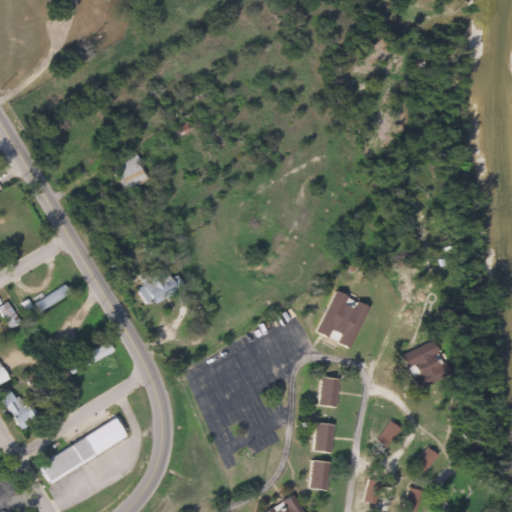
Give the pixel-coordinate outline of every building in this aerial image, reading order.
[(108,168),(131,158),(141,181),(118,191),(108,168)] [(164,276),(172,291),(143,307),(133,290),(139,287),(134,279),(150,270),(156,280),(164,276)] [(64,293),(37,314),(30,306),(58,284),(64,293)] [(364,306),(347,350),(310,336),(327,292),(364,306)] [(107,354),(65,376),(59,364),(101,342),(107,354)] [(332,380),(331,407),(314,406),(316,380),(332,380)] [(0,405),(0,395),(11,390),(27,425),(13,432),(0,405)] [(31,463),(110,421),(120,441),(42,483),(31,463)] [(328,425),(327,453),(309,452),(310,424),(328,425)] [(407,464),(421,450),(429,458),(415,472),(407,464)] [(323,490),(306,490),(306,462),(323,462),(323,490)]
